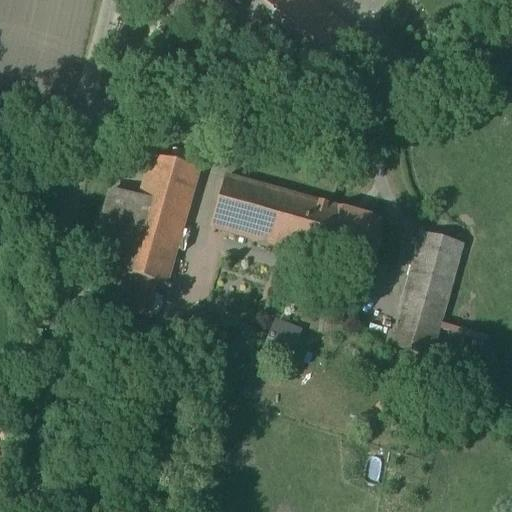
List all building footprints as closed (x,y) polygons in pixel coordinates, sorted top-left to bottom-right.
[(148,0),(198,38),(226,0),(148,0)] [(351,49),(286,0),(256,0),(244,17),(246,19),(296,58),(326,81),(351,49)] [(296,58),(246,19),(242,23),(293,62),(296,58)] [(198,171),(152,158),(119,273),(165,286),(198,171)] [(323,206),(225,178),(211,228),(309,256),(309,255),(323,206)] [(381,222),(323,206),(309,255),(367,271),(381,222)] [(424,234),(396,335),(409,341),(410,346),(413,351),(396,387),(416,396),(433,358),(428,356),(460,244),(424,234)] [(267,352),(293,365),(310,332),(284,319),(267,352)] [(180,392),(167,389),(162,419),(174,421),(180,392)]
